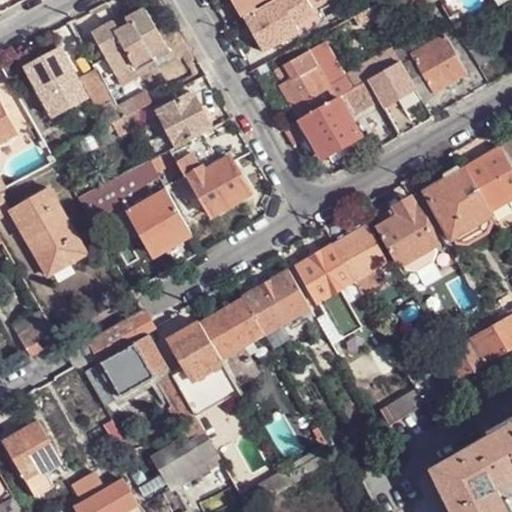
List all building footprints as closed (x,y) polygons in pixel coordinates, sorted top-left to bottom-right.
[(233,0),(242,15),(269,0),(233,0)] [(269,0),(242,15),(244,18),(274,0),(269,0)] [(279,0),(274,0),(244,18),(252,33),(263,52),(285,40),(280,34),(294,26),(279,0)] [(279,0),(294,26),(315,14),(307,0),(279,0)] [(390,0),(387,0),(369,10),(372,16),(393,5),(390,0)] [(390,0),(393,5),(398,13),(419,0),(390,0)] [(439,0),(422,0),(439,26),(451,19),(439,0)] [(94,33),(122,84),(173,55),(162,34),(148,10),(132,18),(128,20),(130,23),(120,29),(115,21),(94,33)] [(372,16),(369,10),(352,19),(357,28),(374,18),(372,16)] [(129,13),(115,21),(120,29),(130,23),(128,20),(132,18),(129,13)] [(470,21),(456,28),(464,42),(478,34),(470,21)] [(298,33),(294,26),(280,34),(285,40),(298,33)] [(412,55),(429,44),(422,31),(393,49),(400,62),(402,64),(413,58),(412,55)] [(478,66),(492,57),(478,34),(464,42),(478,66)] [(429,44),(412,55),(413,58),(429,86),(433,92),(468,73),(445,35),(429,44)] [(327,41),(285,64),(293,79),(282,86),(282,87),(291,102),(301,118),(336,99),(330,87),(343,80),(347,77),(327,41)] [(62,48),(27,67),(43,98),(79,80),(62,48)] [(393,49),(371,62),(378,74),(400,62),(393,49)] [(413,58),(402,64),(415,88),(418,92),(429,86),(413,58)] [(282,60),(263,72),(274,91),(282,87),(282,86),(293,79),(285,64),(282,60)] [(378,74),(369,80),(384,105),(402,96),(415,88),(402,64),(400,62),(378,74)] [(104,105),(114,101),(99,74),(97,71),(96,68),(82,76),(99,107),(104,105)] [(79,80),(43,98),(53,115),(87,97),(79,80)] [(343,80),(330,87),(336,99),(338,98),(350,91),(343,80)] [(429,86),(418,92),(422,100),(433,92),(429,86)] [(415,88),(402,96),(409,107),(422,100),(418,92),(415,88)] [(193,92),(158,110),(177,147),(203,133),(213,128),(203,109),(193,92)] [(0,144),(18,135),(5,110),(11,106),(5,96),(0,97),(0,144)] [(87,97),(53,115),(55,119),(89,101),(87,97)] [(336,99),(301,118),(312,138),(323,157),(360,137),(338,98),(336,99)] [(133,100),(118,107),(123,118),(140,110),(133,100)] [(114,101),(104,105),(113,124),(123,118),(114,101)] [(123,118),(113,124),(120,136),(147,122),(140,110),(123,118)] [(177,147),(175,148),(181,159),(192,179),(221,163),(203,133),(177,147)] [(511,159),(505,147),(468,169),(491,212),(511,200),(511,159)] [(175,148),(151,161),(157,172),(181,159),(175,148)] [(221,163),(192,179),(193,180),(201,194),(205,201),(213,215),(252,193),(241,172),(232,157),(221,163)] [(114,181),(100,187),(99,188),(79,199),(77,200),(90,222),(125,203),(124,202),(138,194),(139,195),(150,189),(147,184),(139,167),(127,174),(118,178),(114,181)] [(468,169),(428,192),(454,239),(457,238),(492,218),(494,216),(491,212),(468,169)] [(114,181),(118,178),(115,171),(96,181),(99,188),(100,187),(114,181)] [(162,179),(166,186),(170,183),(167,176),(162,179)] [(193,180),(179,187),(187,202),(201,194),(193,180)] [(50,189),(10,211),(27,241),(37,236),(52,263),(69,255),(72,262),(87,255),(50,189)] [(145,203),(131,211),(148,244),(152,249),(155,255),(169,247),(179,241),(193,233),(168,190),(145,203)] [(138,194),(124,202),(125,203),(131,211),(145,203),(139,195),(138,194)] [(442,243),(416,199),(377,221),(402,265),(406,264),(437,246),(442,243)] [(492,218),(457,238),(459,243),(470,244),(491,234),(495,223),(492,218)] [(371,225),(337,244),(365,294),(387,282),(379,268),(392,261),(371,225)] [(48,277),(52,263),(37,236),(27,241),(48,277)] [(179,241),(169,247),(172,254),(183,248),(179,241)] [(350,303),(365,294),(337,244),(300,265),(321,302),(322,301),(342,290),(350,303)] [(437,246),(406,264),(409,270),(419,271),(436,262),(441,253),(437,246)] [(52,263),(48,277),(73,263),(72,262),(69,255),(52,263)] [(292,270),(247,296),(268,334),(308,311),(314,308),(292,270)] [(342,290),(322,301),(330,314),(350,303),(342,290)] [(426,290),(418,295),(427,310),(435,306),(426,290)] [(247,296),(201,323),(202,324),(205,330),(222,359),(236,352),(268,334),(247,296)] [(314,308),(308,311),(314,323),(311,324),(319,337),(323,335),(321,330),(326,327),(314,308)] [(147,309),(143,311),(153,327),(156,326),(147,309)] [(41,310),(14,325),(30,350),(30,353),(31,356),(43,349),(39,342),(53,333),(41,310)] [(103,362),(138,342),(158,377),(154,380),(187,437),(190,443),(208,432),(197,412),(175,375),(150,330),(153,327),(143,311),(135,315),(91,341),(103,362)] [(511,319),(496,328),(509,349),(511,347),(511,319)] [(202,324),(201,323),(172,339),(188,367),(178,373),(199,411),(239,388),(233,377),(225,364),(222,359),(205,330),(202,324)] [(341,327),(329,334),(341,353),(352,347),(341,327)] [(496,328),(474,339),(488,362),(509,349),(496,328)] [(474,339),(450,350),(453,356),(464,376),(488,362),(474,339)] [(138,342),(103,362),(123,397),(154,380),(158,377),(138,342)] [(233,377),(249,368),(241,353),(237,354),(236,352),(222,359),(225,364),(233,377)] [(453,356),(414,380),(419,388),(426,403),(427,404),(466,380),(464,376),(453,356)] [(103,362),(87,372),(106,407),(112,404),(120,399),(120,400),(123,397),(103,362)] [(243,395),(260,384),(249,366),(249,368),(233,377),(239,388),(243,395)] [(199,411),(178,373),(175,375),(197,412),(199,411)] [(419,388),(383,409),(391,423),(426,403),(419,388)] [(38,422),(4,442),(27,479),(43,470),(45,473),(57,467),(62,463),(38,422)] [(511,423),(511,424),(433,469),(454,511),(510,511),(505,500),(499,489),(511,481),(511,423)] [(218,452),(208,432),(190,443),(187,437),(154,458),(163,473),(173,467),(179,476),(208,458),(218,452)] [(345,441),(332,449),(336,457),(348,450),(349,449),(345,441)] [(333,459),(336,457),(332,449),(328,442),(325,445),(333,459)] [(325,445),(288,467),(296,482),(333,459),(325,445)] [(218,452),(208,458),(212,465),(213,467),(222,462),(223,461),(218,452)] [(293,483),(296,482),(288,467),(285,469),(288,476),(293,483)] [(288,476),(285,469),(246,492),(255,506),(293,483),(288,476)] [(43,470),(27,479),(31,487),(47,478),(45,473),(43,470)] [(97,470),(70,482),(82,511),(128,511),(142,506),(128,473),(104,484),(97,470)] [(255,506),(246,492),(242,495),(249,509),(250,509),(253,507),(255,506)]
